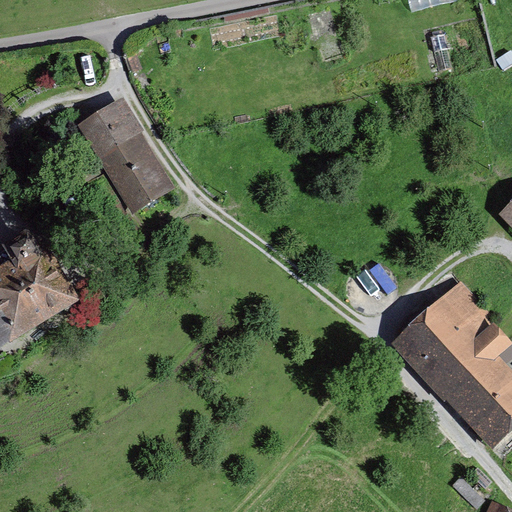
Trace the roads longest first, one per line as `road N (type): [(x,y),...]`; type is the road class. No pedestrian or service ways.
road 1 (track): [(118,24),(122,86),(196,197),(385,339)]
road 2 (unclassified): [(287,0),(0,43)]
road 3 (track): [(247,511),(385,339)]
